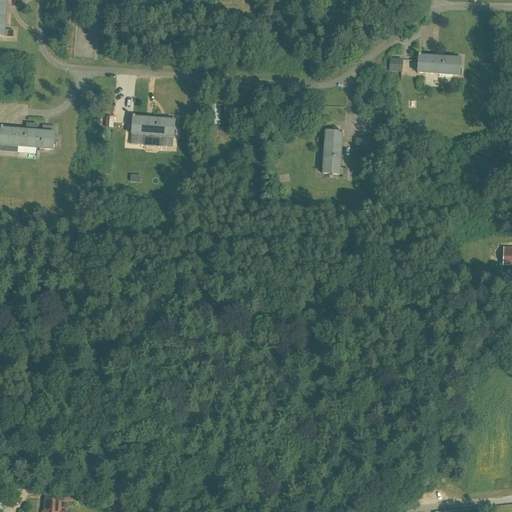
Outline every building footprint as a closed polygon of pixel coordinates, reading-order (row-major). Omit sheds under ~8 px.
[(0,0),(0,37),(5,38),(13,38),(13,31),(5,31),(7,0),(0,0)] [(461,60),(419,57),(417,73),(459,76),(461,60)] [(403,61),(390,60),(389,74),(402,75),(403,61)] [(208,126),(221,126),(222,106),(209,106),(208,126)] [(106,118),(106,129),(114,130),(114,118),(106,118)] [(132,135),(131,146),(145,147),(145,136),(160,137),(159,148),(173,149),(173,138),(174,138),(175,122),(175,120),(164,119),(164,121),(133,118),(132,135)] [(1,130),(0,147),(1,147),(0,152),(18,153),(18,148),(53,150),(54,134),(55,127),(49,126),(48,133),(42,133),(38,132),(38,125),(26,124),(26,131),(1,130)] [(323,174),(340,175),(343,134),(325,132),(323,174)] [(369,141),(356,140),(355,152),(368,153),(369,141)] [(132,189),(142,189),(142,180),(132,180),(132,189)] [(59,511),(60,502),(45,501),(44,511),(59,511)]
